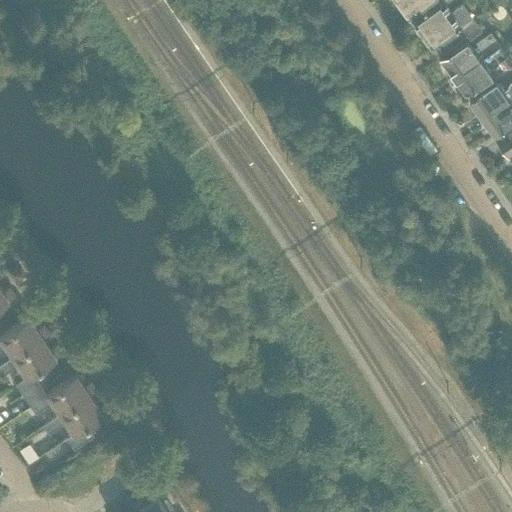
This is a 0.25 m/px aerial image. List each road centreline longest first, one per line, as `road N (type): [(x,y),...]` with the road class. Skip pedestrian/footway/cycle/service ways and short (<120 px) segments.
road 1 (residential): [(511,247),(339,0)]
road 2 (track): [(485,210),(474,224),(474,250),(511,326)]
